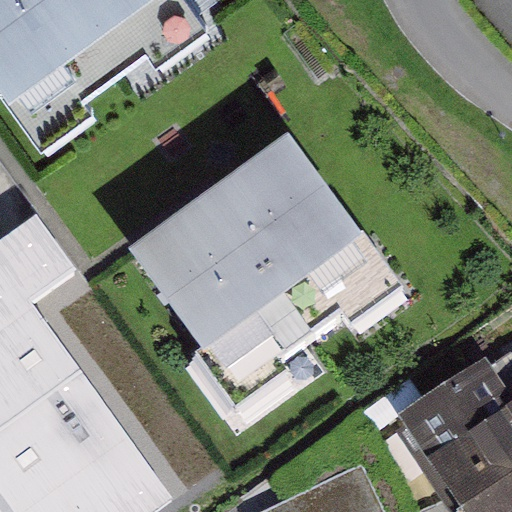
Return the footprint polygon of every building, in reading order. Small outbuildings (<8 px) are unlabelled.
[(0,0),(0,57),(54,135),(220,22),(204,0),(0,0)] [(204,216),(146,259),(243,388),(392,277),(294,148),(204,216)] [(0,511),(166,511),(176,505),(0,250),(0,511)] [(511,511),(511,344),(510,341),(402,409),(467,511),(511,511)] [(402,511),(366,457),(261,511),(402,511)]
